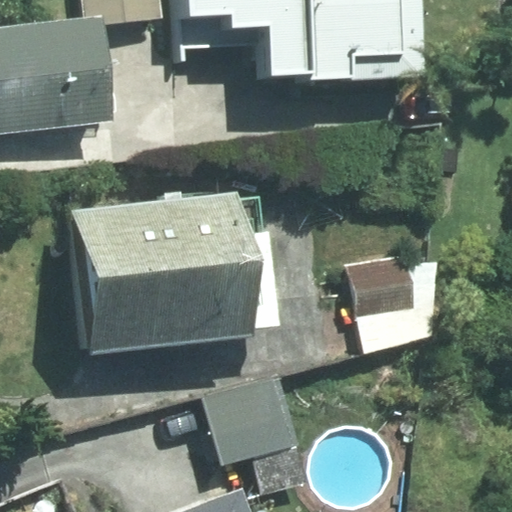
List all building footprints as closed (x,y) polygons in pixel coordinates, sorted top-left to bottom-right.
[(80,0),(83,23),(154,14),(152,0),(80,0)] [(173,0),(176,49),(259,44),(261,85),(416,76),(411,0),(173,0)] [(0,125),(96,116),(87,30),(0,38),(0,125)] [(224,205),(69,226),(87,357),(242,336),(224,205)] [(429,265),(348,268),(350,348),(431,346),(429,265)] [(274,382),(199,402),(217,468),(291,448),(274,382)] [(234,511),(230,499),(193,511),(234,511)]
